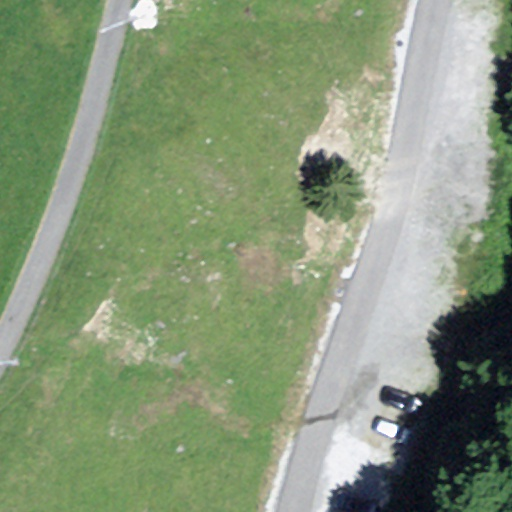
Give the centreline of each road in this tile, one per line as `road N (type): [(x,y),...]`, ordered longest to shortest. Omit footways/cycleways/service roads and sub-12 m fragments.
road 1 (unclassified): [(288,511),(400,189),(444,0)]
road 2 (unclassified): [(121,0),(65,203),(0,351)]
